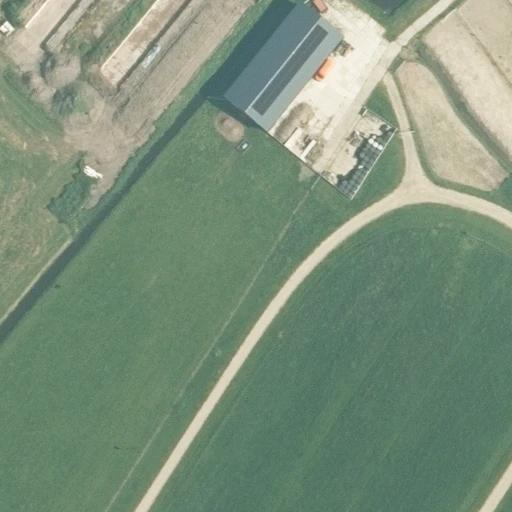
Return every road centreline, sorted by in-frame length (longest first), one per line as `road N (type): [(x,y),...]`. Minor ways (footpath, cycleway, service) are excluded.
road 1 (track): [(447,0),(389,52),(315,169)]
road 2 (track): [(381,65),(407,141),(413,194)]
